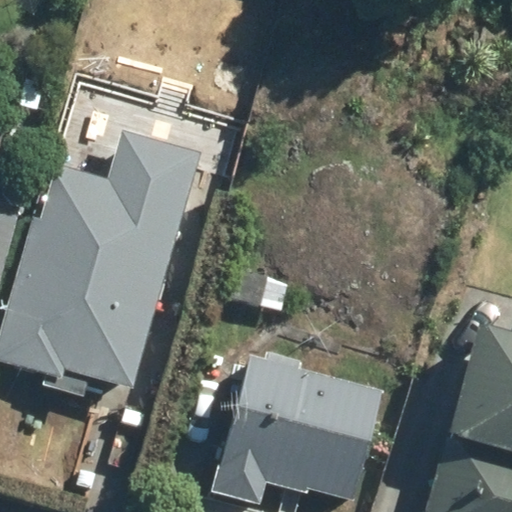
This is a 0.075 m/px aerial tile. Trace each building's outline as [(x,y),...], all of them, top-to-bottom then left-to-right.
[(0,286),(20,217),(9,213),(16,188),(0,184),(0,286)] [(38,208),(0,346),(0,366),(61,383),(64,373),(132,392),(168,264),(66,236),(71,217),(38,208)] [(267,277),(235,268),(226,300),(258,310),(267,277)] [(511,511),(511,344),(481,336),(450,448),(448,446),(429,511),(511,511)] [(345,508),(377,398),(251,361),(213,494),(257,507),(263,484),(345,508)]
